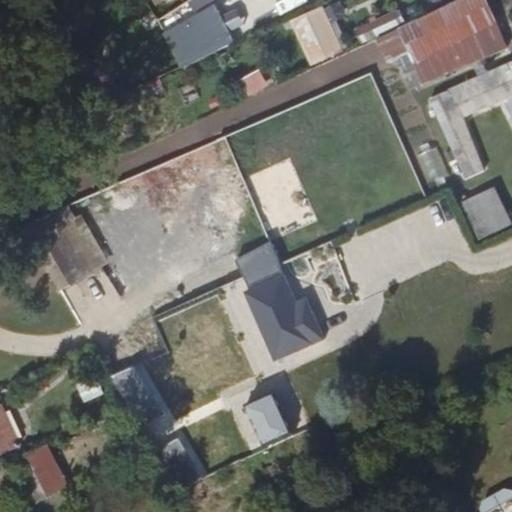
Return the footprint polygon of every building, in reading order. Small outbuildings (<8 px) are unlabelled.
[(498,24),(486,0),(461,0),(400,29),(411,54),(415,62),(498,24)] [(311,70),(344,56),(325,11),(292,24),(311,70)] [(477,79),(511,63),(511,55),(507,45),(498,24),(415,62),(425,84),(471,66),(477,79)] [(411,54),(400,29),(377,39),(389,63),(411,54)] [(468,177),(486,169),(463,117),(511,95),(511,63),(477,79),(432,99),(468,177)] [(246,82),(254,97),(269,90),(261,75),(246,82)] [(481,240),(511,226),(511,223),(496,188),(463,201),(481,240)] [(101,268),(74,222),(44,239),(71,285),(101,268)] [(332,240),(315,248),(322,264),(338,256),(332,240)] [(256,283),(280,273),(271,254),(248,265),(256,283)] [(488,296),(480,278),(470,283),(478,300),(488,296)] [(315,344),(292,291),(255,307),(279,360),(315,344)] [(90,348),(72,357),(77,365),(94,356),(90,348)] [(297,432),(279,392),(251,404),(270,445),(297,432)] [(0,455),(20,445),(1,405),(0,405),(0,455)] [(154,451),(130,411),(105,422),(125,465),(154,451)] [(70,486),(50,445),(30,455),(50,496),(70,486)]
